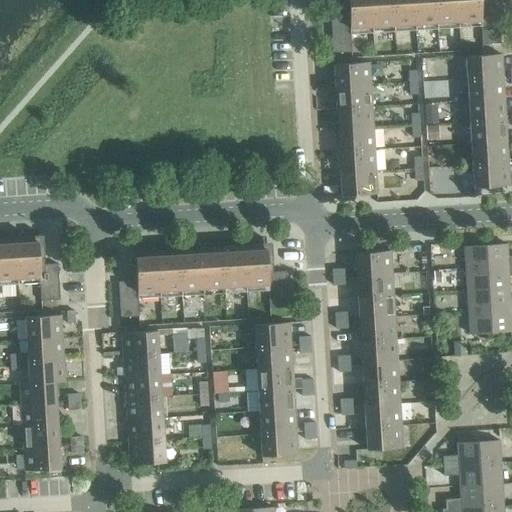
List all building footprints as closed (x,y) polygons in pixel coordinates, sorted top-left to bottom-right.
[(415,31),(412,0),(341,0),(342,17),(330,18),(332,54),(351,52),(349,35),(415,31)] [(484,0),(412,0),(415,31),(480,27),(481,45),(500,43),(498,7),(485,8),(484,0)] [(465,57),(467,79),(502,77),(500,55),(465,57)] [(333,65),(334,87),(369,85),(368,63),(333,65)] [(408,71),(408,83),(416,82),(416,70),(408,71)] [(467,79),(468,101),(503,99),(502,77),(467,79)] [(416,82),(408,83),(409,95),(417,94),(416,82)] [(334,87),(335,109),(371,107),(369,85),(334,87)] [(468,101),(469,123),(504,120),(503,99),(468,101)] [(335,109),(337,131),(372,128),(371,107),(335,109)] [(410,114),(411,126),(419,125),(418,113),(410,114)] [(469,123),(471,144),(506,142),(504,120),(469,123)] [(419,125),(411,126),(412,138),(420,137),(419,125)] [(437,125),(425,126),(425,140),(438,140),(437,125)] [(337,131),(338,152),(373,150),(372,128),(337,131)] [(471,144),(472,166),(507,163),(506,142),(471,144)] [(338,152),(339,174),(375,172),(373,150),(338,152)] [(413,157),(414,169),(422,169),(421,157),(413,157)] [(507,163),(472,166),(473,188),(508,186),(507,163)] [(422,169),(414,169),(414,181),(422,180),(422,169)] [(375,172),(339,174),(341,196),(376,194),(375,172)] [(43,242),(0,244),(0,285),(39,283),(40,301),(59,300),(57,264),(44,265),(43,242)] [(464,246),(465,269),(511,266),(511,256),(506,257),(506,244),(464,246)] [(271,249),(200,254),(202,295),(268,291),(269,309),(287,307),(285,272),(273,272),(271,249)] [(354,253),(355,276),(391,274),(389,251),(354,253)] [(202,295),(200,254),(129,258),(130,281),(118,282),(120,318),(138,317),(137,299),(202,295)] [(511,266),(465,269),(466,290),(508,288),(507,276),(511,275),(511,266)] [(331,270),(332,278),(344,277),(343,269),(331,270)] [(355,276),(357,297),(392,295),(391,274),(355,276)] [(344,277),(332,278),(332,286),(344,285),(344,277)] [(466,290),(468,312),(511,309),(511,299),(509,300),(508,288),(466,290)] [(357,297),(358,319),(393,317),(392,295),(357,297)] [(511,309),(468,312),(469,334),(511,332),(510,319),(511,319),(511,309)] [(65,311),(66,323),(74,323),(73,311),(65,311)] [(334,313),(334,321),(346,320),(346,312),(334,313)] [(24,317),(26,340),(61,338),(60,315),(24,317)] [(358,319),(360,341),(395,339),(393,317),(358,319)] [(346,320),(334,321),(335,329),(347,328),(346,320)] [(253,325),(255,348),(290,345),(288,323),(253,325)] [(121,333),(122,356),(157,354),(156,331),(121,333)] [(187,334),(171,334),(172,353),(188,352),(187,334)] [(297,337),(298,345),(310,344),(309,336),(297,337)] [(10,355),(10,363),(62,360),(61,338),(26,340),(27,354),(10,355)] [(195,339),(196,351),(204,351),(203,339),(195,339)] [(360,341),(361,363),(396,361),(395,339),(360,341)] [(310,344),(298,345),(298,353),(310,352),(310,344)] [(255,348),(256,369),(291,367),(290,345),(255,348)] [(204,351),(196,351),(197,363),(205,363),(204,351)] [(122,356),(123,377),(159,375),(157,354),(122,356)] [(337,356),(337,364),(349,364),(349,356),(337,356)] [(28,370),(28,382),(28,383),(54,382),(54,383),(64,382),(62,360),(10,363),(11,371),(28,370)] [(361,363),(362,384),(397,382),(396,361),(361,363)] [(349,364),(337,364),(338,372),(350,372),(349,364)] [(256,369),(257,391),(292,389),(291,367),(256,369)] [(226,371),(211,372),(212,394),(227,393),(226,371)] [(123,377),(125,399),(160,397),(159,375),(123,377)] [(300,380),(301,388),(312,387),(312,379),(300,380)] [(19,383),(20,405),(55,403),(54,383),(54,382),(28,383),(28,382),(19,383)] [(198,382),(199,394),(207,394),(206,382),(198,382)] [(362,384),(363,406),(399,404),(397,382),(362,384)] [(312,387),(301,388),(301,396),(313,395),(312,387)] [(257,391),(258,412),(294,410),(292,389),(257,391)] [(67,395),(67,403),(79,402),(79,394),(67,395)] [(207,394),(199,394),(200,406),(208,406),(207,394)] [(125,399),(126,420),(161,418),(160,397),(125,399)] [(339,400),(340,408),(352,407),(351,399),(339,400)] [(79,402),(67,403),(68,411),(80,410),(79,402)] [(20,405),(21,427),(57,425),(55,403),(20,405)] [(363,406),(365,428),(400,425),(399,404),(363,406)] [(352,407),(340,408),(340,416),(352,415),(352,407)] [(258,412),(260,434),(295,432),(294,410),(258,412)] [(126,420),(127,442),(163,440),(161,418),(126,420)] [(303,423),(303,431),(315,431),(315,423),(303,423)] [(21,427),(23,448),(58,446),(57,425),(21,427)] [(201,425),(202,437),(209,437),(209,425),(201,425)] [(400,425),(365,428),(366,450),(343,451),(343,461),(370,459),(370,450),(401,448),(400,425)] [(315,431),(303,431),(304,439),(316,439),(315,431)] [(295,432),(260,434),(261,456),(297,454),(295,432)] [(69,438),(70,446),(82,445),(81,437),(69,438)] [(209,437),(202,437),(202,449),(210,449),(209,437)] [(163,440),(127,442),(129,465),(164,463),(163,440)] [(442,457),(442,466),(499,463),(498,440),(456,443),(457,456),(442,457)] [(82,445),(70,446),(70,454),(82,453),(82,445)] [(58,446),(23,448),(24,471),(59,469),(58,446)] [(343,461),(344,469),(356,468),(355,460),(343,461)] [(458,475),(459,487),(501,484),(499,463),(442,466),(443,476),(458,475)] [(444,500),(445,509),(502,506),(501,484),(459,487),(460,499),(444,500)]
